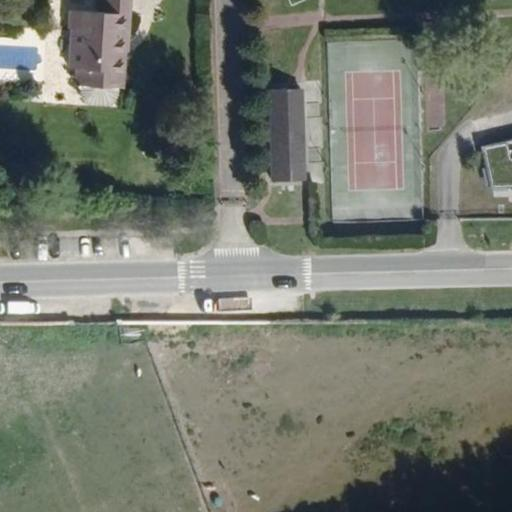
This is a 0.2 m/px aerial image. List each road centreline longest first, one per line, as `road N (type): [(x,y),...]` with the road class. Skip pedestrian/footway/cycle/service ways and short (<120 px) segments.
road 1 (secondary): [(511,268),(232,275)]
road 2 (residential): [(232,275),(220,0)]
road 3 (secondary): [(232,275),(0,283)]
